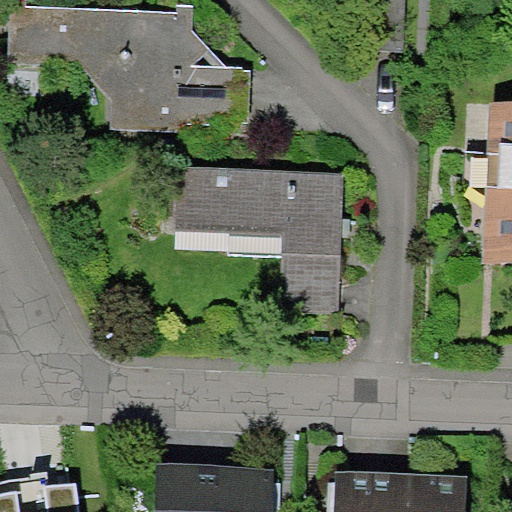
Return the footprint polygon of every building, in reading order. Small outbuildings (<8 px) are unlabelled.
[(180,22),(15,14),(12,71),(82,71),(117,107),(111,143),(225,141),(248,129),(249,75),(218,58),(197,36),(198,11),(181,11),(180,22)] [(511,108),(499,108),(493,265),(511,266),(511,108)] [(345,182),(182,178),(180,237),(287,240),(285,315),(341,316),(345,182)] [(283,511),(285,478),(164,473),(162,511),(283,511)] [(480,511),(481,482),(339,481),(338,511),(480,511)] [(23,511),(21,496),(0,498),(0,511),(80,511),(78,493),(53,497),(55,511),(23,511)]
